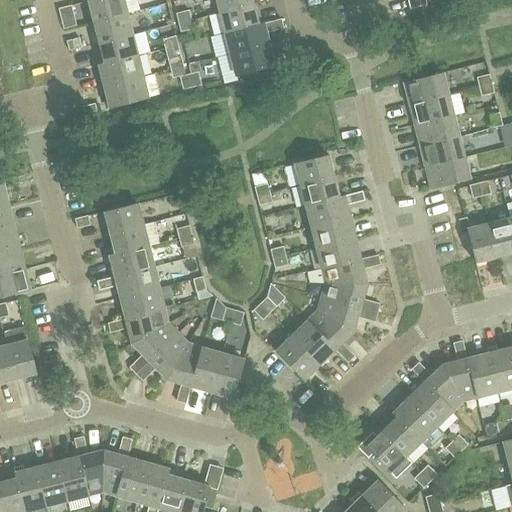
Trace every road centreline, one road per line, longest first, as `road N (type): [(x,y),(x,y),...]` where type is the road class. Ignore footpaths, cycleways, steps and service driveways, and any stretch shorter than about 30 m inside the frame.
road 1 (residential): [(79,409),(62,329),(77,296),(26,102)]
road 2 (residential): [(440,315),(415,206),(391,211),(352,41)]
road 3 (residential): [(440,315),(312,429)]
road 4 (residential): [(245,430),(215,435),(106,408),(79,409)]
road 5 (residential): [(26,102),(71,91),(49,0)]
